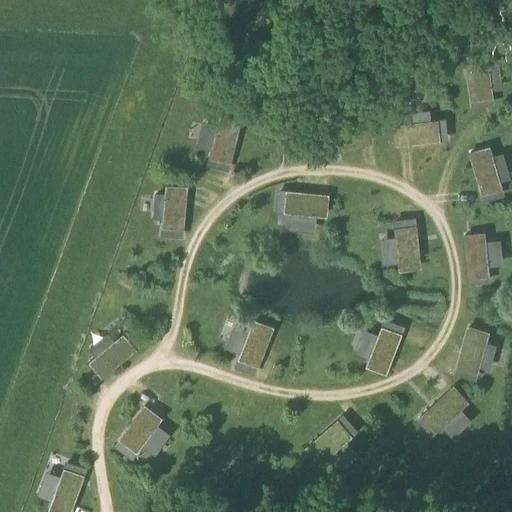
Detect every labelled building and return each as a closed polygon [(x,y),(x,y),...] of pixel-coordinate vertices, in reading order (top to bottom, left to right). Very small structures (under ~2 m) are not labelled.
[(485,66),(483,55),(482,55),(466,57),(469,80),(472,105),(490,102),(489,94),(489,93),(488,87),(490,87),(498,86),(495,65),(485,66)] [(510,92),(509,71),(501,71),(502,93),(510,92)] [(371,142),(366,121),(356,123),(352,108),(326,115),(330,130),(316,134),(322,155),(371,142)] [(403,122),(392,123),(395,146),(447,140),(444,117),(429,119),(428,109),(402,112),(403,122)] [(227,170),(239,120),(217,115),(215,124),(200,121),(194,146),(209,150),(205,165),(227,170)] [(490,158),(486,147),(485,148),(477,150),(469,152),(471,159),(474,168),(480,189),(483,198),(490,196),(500,193),(497,182),(496,179),(502,177),(505,176),(504,173),(500,157),(499,156),(490,158)] [(180,185),(164,184),(164,187),(163,193),(154,192),(152,218),(161,219),(160,235),(182,237),(186,196),(187,186),(180,185)] [(325,216),(327,194),(276,189),(274,211),(288,213),(287,229),(313,232),(314,215),(325,216)] [(398,270),(419,268),(413,217),(391,219),(393,236),(377,238),(380,264),(397,262),(398,270)] [(484,240),(483,231),(462,234),(467,279),(488,277),(487,266),(497,265),(495,239),(484,240)] [(254,374),(272,326),(251,318),(247,329),(233,323),(223,347),(238,353),(233,366),(254,374)] [(384,375),(403,326),(382,318),(376,335),(362,329),(352,353),(367,359),(364,367),(384,375)] [(488,332),(466,325),(452,374),(474,381),(478,367),(487,370),(495,345),(485,342),(488,332)] [(113,340),(106,333),(87,349),(93,356),(86,362),(100,378),(136,349),(122,333),(113,340)] [(430,436),(440,426),(459,409),(466,402),(452,386),(414,420),(430,436)] [(161,417),(143,404),(112,446),(131,459),(161,417)] [(342,414),(303,447),(317,464),(356,431),(342,414)] [(46,511),(49,511),(69,511),(85,468),(64,461),(59,477),(44,472),(35,496),(50,501),(46,511)]
